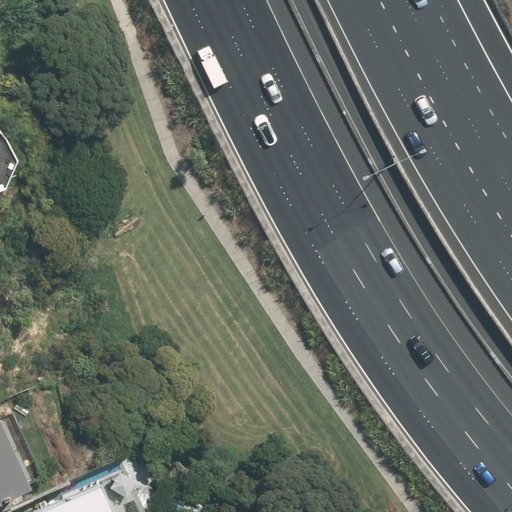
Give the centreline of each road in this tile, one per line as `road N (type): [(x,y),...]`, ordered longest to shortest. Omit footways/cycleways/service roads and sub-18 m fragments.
road 1 (motorway): [(511,449),(393,287),(237,0)]
road 2 (motorway): [(379,0),(511,235)]
